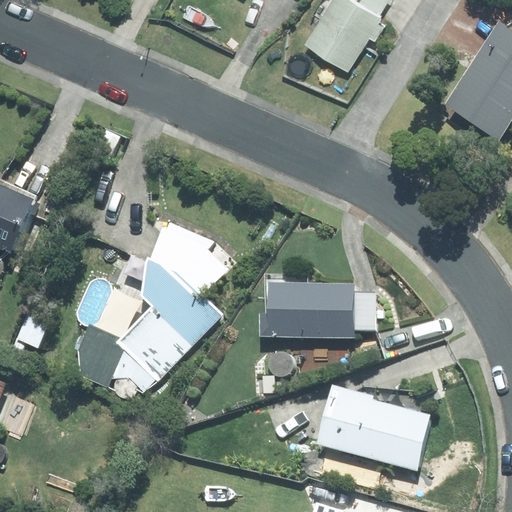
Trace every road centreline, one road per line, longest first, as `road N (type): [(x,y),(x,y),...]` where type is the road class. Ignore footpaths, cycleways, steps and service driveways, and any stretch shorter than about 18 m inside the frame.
road 1 (residential): [(344,167),(0,16)]
road 2 (residential): [(511,344),(447,247),(398,198),(344,167)]
road 3 (residential): [(445,0),(344,167)]
